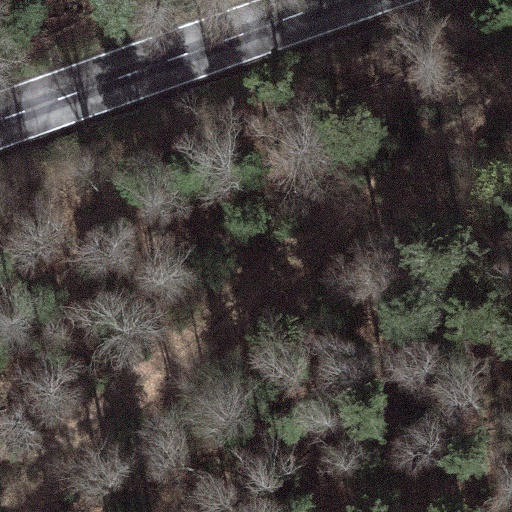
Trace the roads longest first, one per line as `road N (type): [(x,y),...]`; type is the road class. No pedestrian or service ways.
road 1 (track): [(0,500),(511,91)]
road 2 (secondary): [(339,0),(0,119)]
